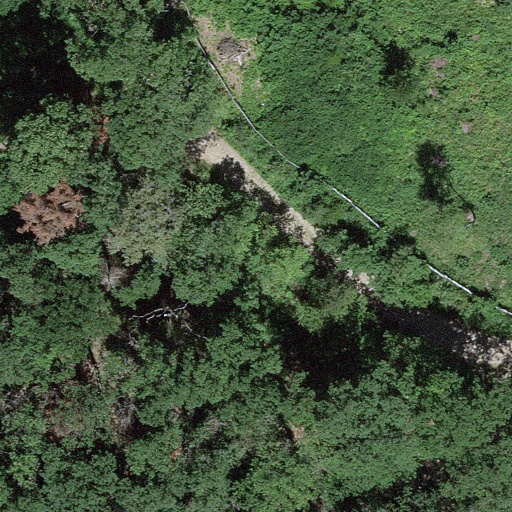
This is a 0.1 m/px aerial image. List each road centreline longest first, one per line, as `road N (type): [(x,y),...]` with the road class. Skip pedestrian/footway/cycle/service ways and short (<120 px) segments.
road 1 (track): [(201,197),(348,319),(440,320)]
road 2 (track): [(112,0),(201,197)]
